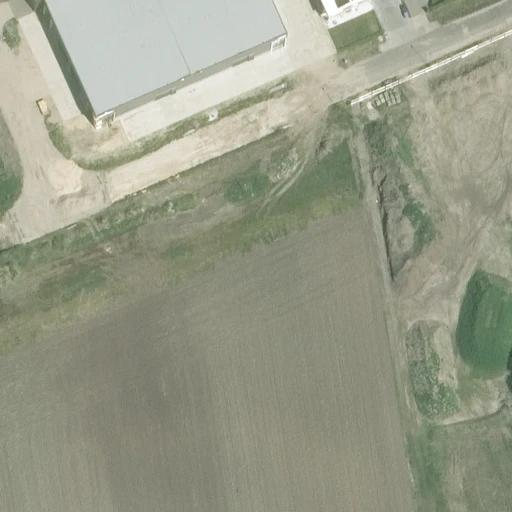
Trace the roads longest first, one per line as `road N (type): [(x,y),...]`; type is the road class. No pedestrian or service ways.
road 1 (unclassified): [(59,207),(327,88)]
road 2 (unclassified): [(511,1),(327,88)]
road 3 (unclassified): [(59,207),(0,70)]
